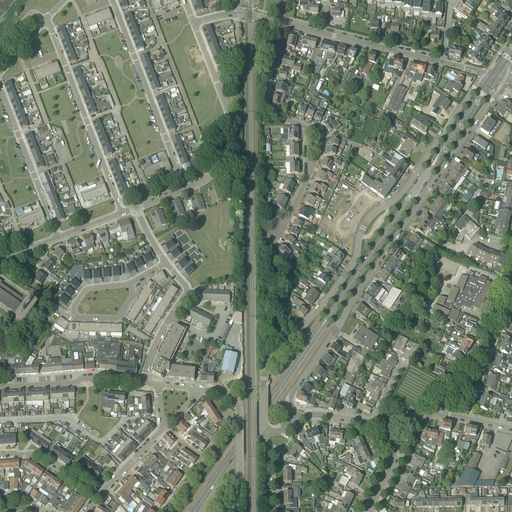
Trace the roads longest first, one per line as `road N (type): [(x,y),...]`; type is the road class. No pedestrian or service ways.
road 1 (secondary): [(193,511),(491,81)]
road 2 (residential): [(298,418),(290,400),(295,388),(490,99),(491,81)]
road 3 (residential): [(485,73),(403,190),(364,222),(355,259),(320,305)]
road 4 (residential): [(45,21),(120,214)]
road 5 (residential): [(184,189),(112,0)]
road 6 (residential): [(184,189),(219,165),(230,134),(193,24)]
road 7 (residential): [(442,63),(284,24)]
road 8 (residential): [(57,237),(0,87)]
road 9 (residential): [(226,511),(239,482),(236,406),(229,394),(196,390)]
road 10 (residential): [(438,412),(486,343),(511,284)]
road 11 (residential): [(130,283),(87,289),(74,311),(116,317),(131,289)]
road 12 (residential): [(142,382),(0,384)]
road 13 (residential): [(142,382),(185,291),(166,262)]
road 14 (residential): [(307,128),(265,103),(284,24)]
